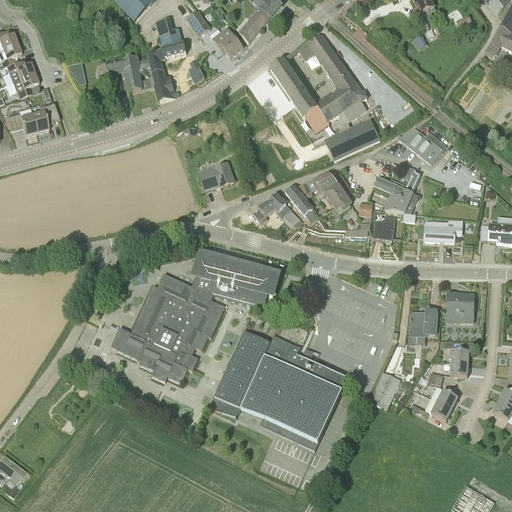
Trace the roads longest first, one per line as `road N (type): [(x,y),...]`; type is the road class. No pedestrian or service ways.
road 1 (residential): [(496,274),(345,265),(205,229)]
road 2 (tertiary): [(0,166),(156,121),(262,58)]
road 3 (residential): [(205,229),(418,126)]
road 4 (unclassified): [(100,245),(89,306),(0,438)]
road 5 (residential): [(461,439),(487,383),(496,274)]
